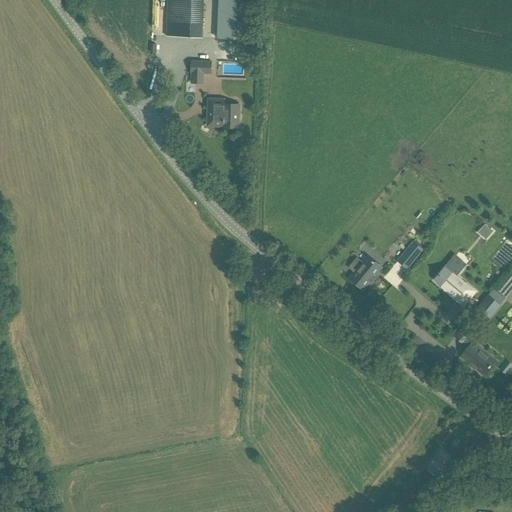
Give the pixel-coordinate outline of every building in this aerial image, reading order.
[(167,0),(167,36),(178,36),(179,0),(167,0)] [(179,0),(178,36),(202,37),(203,0),(179,0)] [(251,39),(252,0),(218,0),(217,38),(251,39)] [(191,60),(191,73),(211,73),(212,61),(191,60)] [(209,98),(208,125),(223,126),(239,127),(240,104),(224,103),(225,99),(209,98)] [(414,260),(405,253),(398,262),(407,269),(414,260)] [(375,277),(381,270),(367,258),(350,279),(364,290),(370,283),(371,284),(376,278),(375,277)] [(465,283),(457,276),(463,268),(453,259),(446,267),(445,267),(434,280),(453,297),(465,283)] [(467,285),(460,293),(468,300),(475,292),(467,285)] [(487,321),(499,305),(488,295),(475,311),(487,321)] [(456,312),(451,318),(458,324),(463,318),(456,312)] [(466,321),(462,326),(472,334),(475,329),(466,321)] [(495,361),(474,343),(462,357),(470,363),(468,365),(475,370),(476,368),(484,375),(495,361)] [(441,451),(428,468),(439,477),(452,460),(441,451)] [(418,491),(416,493),(421,500),(438,488),(432,479),(417,490),(418,491)]
